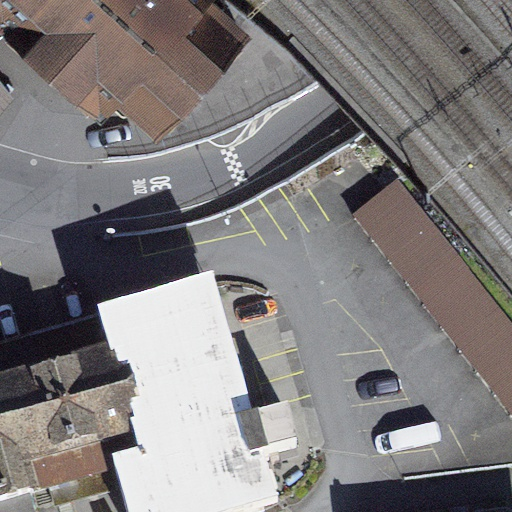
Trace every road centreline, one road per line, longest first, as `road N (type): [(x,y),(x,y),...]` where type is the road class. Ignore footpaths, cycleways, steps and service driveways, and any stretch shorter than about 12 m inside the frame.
road 1 (residential): [(0,186),(100,197),(177,186),(234,165),(338,103)]
road 2 (residential): [(483,0),(338,103)]
